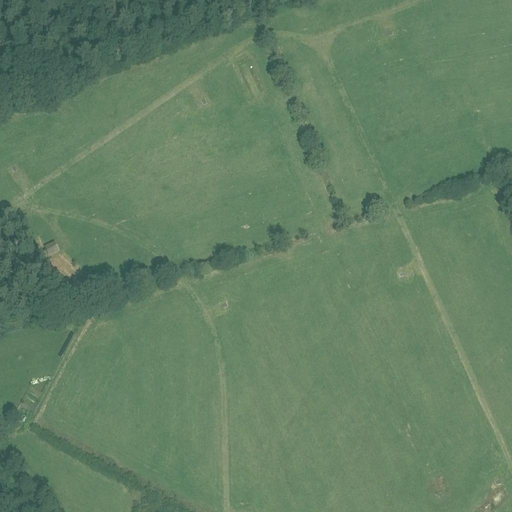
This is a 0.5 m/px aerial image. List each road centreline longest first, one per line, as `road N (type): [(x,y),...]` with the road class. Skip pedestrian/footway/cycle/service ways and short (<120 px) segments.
road 1 (track): [(0,213),(245,44),(272,34),(305,41),(329,64),(511,464)]
road 2 (track): [(0,213),(95,219),(140,240),(190,288),(223,376),(226,511)]
road 3 (track): [(305,41),(418,0)]
